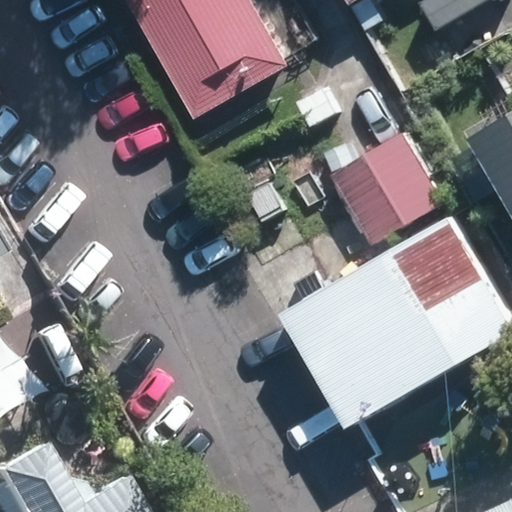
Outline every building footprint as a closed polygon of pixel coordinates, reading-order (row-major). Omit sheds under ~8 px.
[(136,0),(204,119),(296,67),(257,0),(136,0)] [(440,77),(457,65),(443,43),(425,53),(440,77)] [(511,118),(479,138),(511,194),(511,118)] [(442,200),(403,131),(327,174),(367,243),(442,200)] [(364,420),(511,332),(511,294),(462,209),(297,305),(364,420)] [(0,336),(0,422),(40,395),(0,336)] [(0,469),(0,511),(124,511),(107,484),(92,494),(48,483),(29,451),(0,469)]
